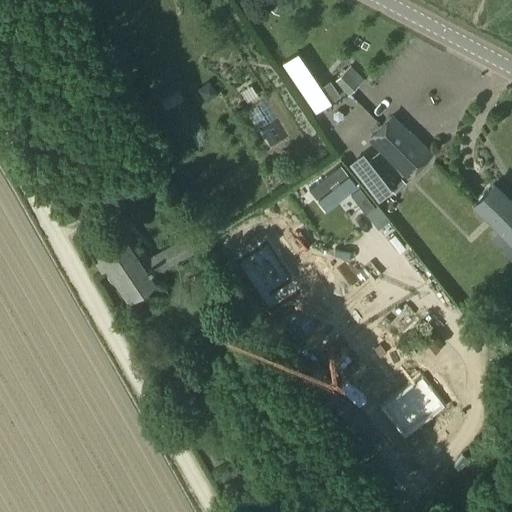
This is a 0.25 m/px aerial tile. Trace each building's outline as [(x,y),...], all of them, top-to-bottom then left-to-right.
[(289,2),(286,0),(274,0),(269,8),(280,15),(289,2)] [(283,62),(316,111),(341,94),(330,79),(319,87),(303,63),(290,72),(283,62)] [(365,79),(351,65),(335,81),(348,95),(365,79)] [(433,152),(393,113),(368,138),(407,177),(433,152)] [(169,177),(158,155),(130,169),(141,190),(169,177)] [(338,169),(319,184),(344,215),(363,200),(338,169)] [(511,202),(494,184),(476,201),(511,238),(511,202)] [(207,244),(199,229),(175,242),(183,257),(207,244)] [(135,251),(121,230),(93,249),(127,299),(155,279),(152,275),(160,270),(143,245),(135,251)] [(268,243),(235,265),(261,305),(295,283),(268,243)] [(396,399),(381,411),(405,442),(425,426),(426,427),(427,427),(426,425),(432,421),(433,422),(434,421),(433,420),(447,409),(423,378),(409,389),(402,380),(389,390),(396,399)] [(381,435),(345,395),(326,413),(347,436),(353,431),(368,447),(381,435)]
